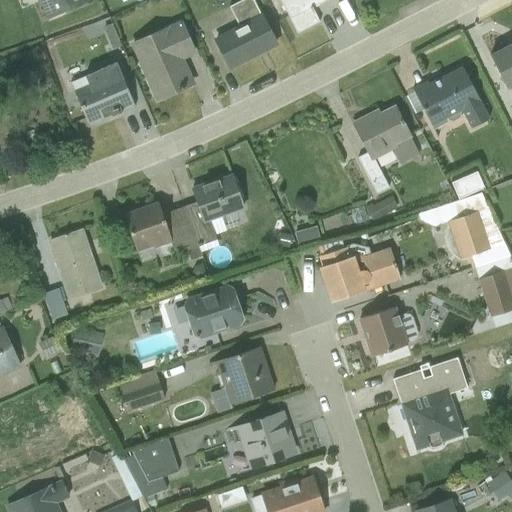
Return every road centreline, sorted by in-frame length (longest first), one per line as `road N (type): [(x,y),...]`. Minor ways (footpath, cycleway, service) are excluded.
road 1 (residential): [(0,207),(169,144),(473,0)]
road 2 (residential): [(369,511),(312,338)]
